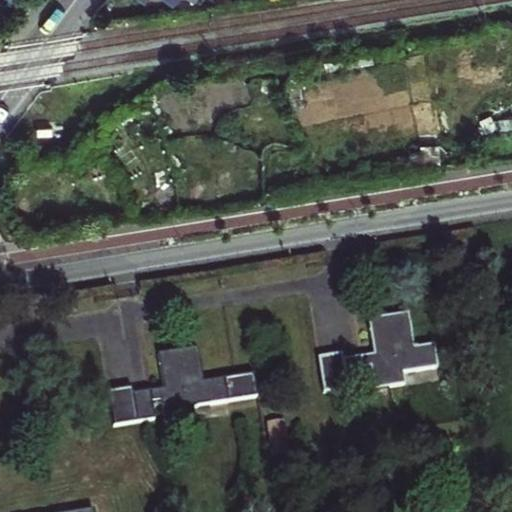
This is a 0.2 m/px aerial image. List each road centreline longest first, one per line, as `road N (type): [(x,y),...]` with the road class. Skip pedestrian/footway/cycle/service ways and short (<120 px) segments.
road 1 (tertiary): [(511,195),(0,274)]
road 2 (tertiary): [(70,0),(0,99)]
